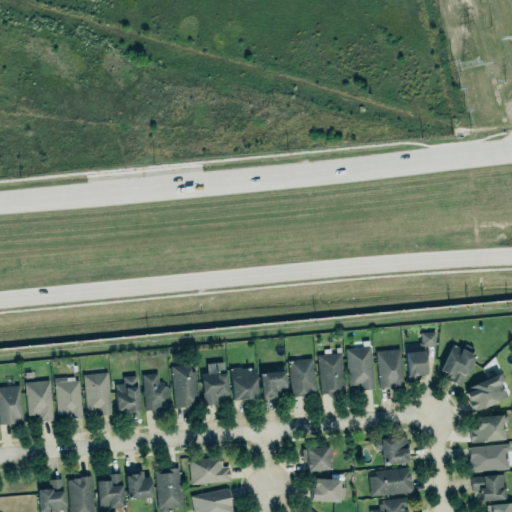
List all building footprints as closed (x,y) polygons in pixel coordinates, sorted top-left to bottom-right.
[(419,345),(434,344),(434,331),(419,331),(419,345)] [(439,367),(451,342),(460,346),(460,345),(462,346),(464,342),(471,345),(469,349),(474,352),(459,384),(453,380),(446,378),(448,374),(448,373),(445,372),(445,369),(439,367)] [(345,347),(347,385),(358,384),(358,389),(372,388),(370,346),(345,347)] [(374,349),(399,346),(402,383),(378,385),(374,349)] [(404,349),(423,347),(425,371),(407,373),(404,349)] [(316,352),(341,350),(344,389),(320,391),(316,352)] [(313,392),(312,358),(288,358),(289,393),(313,392)] [(200,373),(201,403),(216,403),(216,395),(225,395),(224,361),(205,362),(205,373),(200,373)] [(195,370),(188,370),(188,364),(170,364),(172,406),(197,405),(195,370)] [(229,366),(232,398),(243,397),(243,399),(257,398),(254,365),(240,367),(240,365),(229,366)] [(259,370),(261,397),(279,396),(279,389),(286,389),(284,368),(259,370)] [(82,372),(107,370),(111,412),(98,414),(98,411),(85,412),(82,372)] [(144,408),(141,373),(157,371),(158,381),(163,380),(163,385),(167,384),(169,406),(144,408)] [(116,407),(114,383),(123,382),(123,375),(136,373),(138,407),(132,408),(125,409),(125,406),(116,407)] [(470,410),(507,396),(499,374),(461,388),(470,410)] [(52,377),(54,416),(80,414),(78,376),(52,377)] [(23,380),(48,378),(52,418),(38,419),(37,412),(26,413),(23,380)] [(0,422),(21,422),(19,384),(0,384),(0,422)] [(475,414),(500,411),(500,412),(506,411),(507,419),(501,420),(502,436),(469,440),(468,427),(474,426),(473,420),(476,420),(475,414)] [(381,463),(406,462),(405,436),(373,437),(373,449),(380,449),(381,463)] [(468,470),(508,468),(507,443),(467,445),(468,470)] [(306,469),(331,467),(329,445),(326,445),(326,444),(304,445),(304,447),(300,447),(301,458),(305,458),(306,469)] [(188,456),(220,455),(221,464),(228,464),(229,478),(190,481),(188,456)] [(369,495),(412,491),(411,476),(409,476),(409,471),(407,472),(407,466),(375,469),(375,474),(367,474),(369,495)] [(178,467),(154,468),(155,511),(166,511),(167,507),(180,506),(178,467)] [(124,473),(129,472),(128,471),(132,471),(137,471),(137,468),(142,468),(142,474),(149,474),(151,493),(126,496),(124,473)] [(68,511),(66,478),(72,478),(72,476),(79,476),(78,474),(90,474),(93,511),(68,511)] [(96,507),(121,507),(120,474),(95,474),(96,507)] [(504,498),(503,474),(469,475),(470,490),(479,490),(479,499),(504,498)] [(313,475),(339,477),(338,485),(344,486),(344,494),(338,494),(337,499),(309,498),(310,484),(313,484),(313,475)] [(61,478),(46,478),(47,488),(37,488),(37,511),(54,511),(62,511),(61,478)] [(189,495),(193,511),(226,511),(231,511),(226,486),(189,495)] [(403,495),(381,498),(382,501),(377,502),(378,507),(368,509),(368,511),(405,511),(405,507),(402,508),(402,505),(404,505),(403,500),(403,495)] [(511,511),(511,501),(484,502),(484,511),(511,511)]
